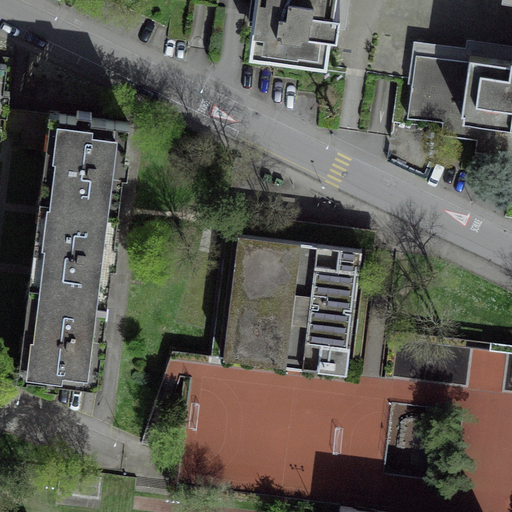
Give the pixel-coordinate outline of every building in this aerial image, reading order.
[(263,0),(258,40),(330,50),(336,9),(336,0),(263,0)] [(511,122),(467,116),(474,66),(418,58),(409,122),(449,127),(448,139),(483,144),(482,156),(511,159),(511,122)] [(467,116),(511,122),(511,70),(474,66),(467,116)] [(53,150),(47,197),(118,206),(129,119),(58,110),(56,120),(53,150)] [(53,150),(56,120),(22,117),(20,146),(53,150)] [(47,197),(35,285),(107,294),(118,206),(47,197)] [(378,247),(242,228),(223,361),(359,380),(378,247)] [(35,285),(24,372),(95,381),(107,294),(35,285)] [(477,346),(401,338),(396,381),(472,389),(477,346)]
